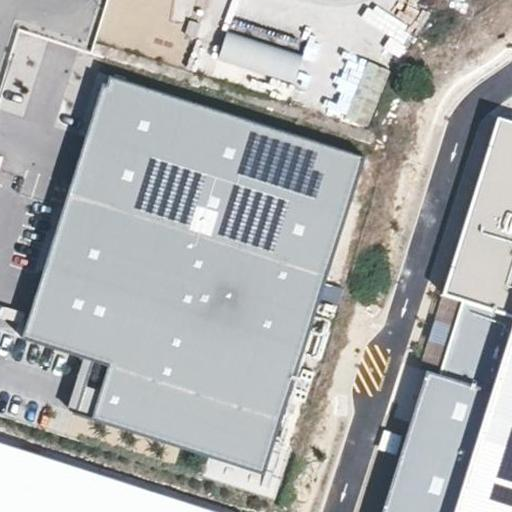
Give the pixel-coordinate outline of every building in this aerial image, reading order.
[(226,30),(218,58),(295,80),(303,52),(226,30)] [(103,78),(69,192),(330,269),(367,151),(111,70),(108,80),(103,78)] [(330,269),(69,192),(24,336),(82,355),(66,407),(267,469),(330,269)] [(511,511),(511,335),(456,511),(511,511)] [(217,511),(0,442),(0,511),(217,511)]
